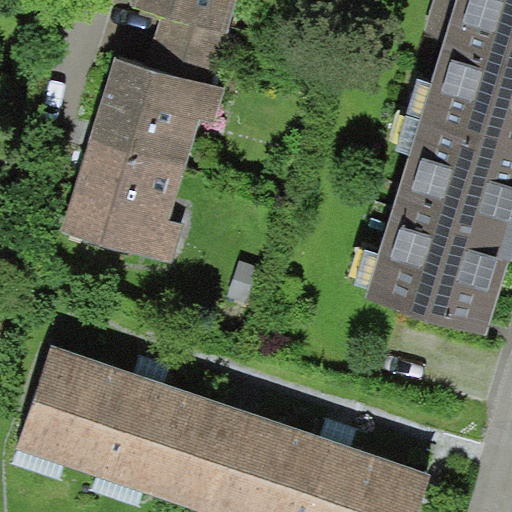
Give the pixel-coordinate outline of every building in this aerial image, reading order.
[(158,35),(216,53),(231,0),(146,0),(167,6),(158,35)] [(428,110),(511,136),(511,0),(435,0),(428,26),(450,38),(428,110)] [(93,137),(180,163),(216,53),(158,35),(149,64),(119,54),(100,114),(93,137)] [(511,136),(428,110),(374,286),(479,318),(502,245),(508,247),(511,235),(511,136)] [(67,224),(153,250),(180,163),(93,137),(73,203),(67,224)] [(210,497),(209,495),(237,412),(161,386),(163,380),(135,371),(133,377),(123,373),(50,349),(22,432),(102,461),(103,459),(143,473),(142,475),(210,497)] [(312,437),(237,412),(209,495),(251,509),(250,511),(253,511),(412,511),(425,475),(348,449),(349,443),(321,434),(319,439),(312,437)]
